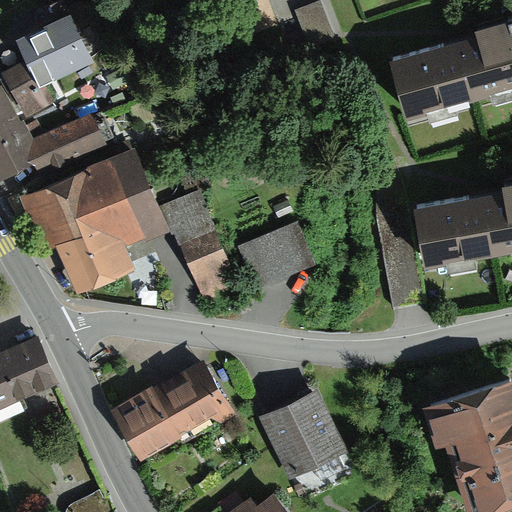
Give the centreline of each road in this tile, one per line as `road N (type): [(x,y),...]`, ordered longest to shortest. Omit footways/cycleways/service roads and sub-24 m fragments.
road 1 (residential): [(59,334),(126,323),(379,353),(511,322)]
road 2 (tertiary): [(59,334),(137,511)]
